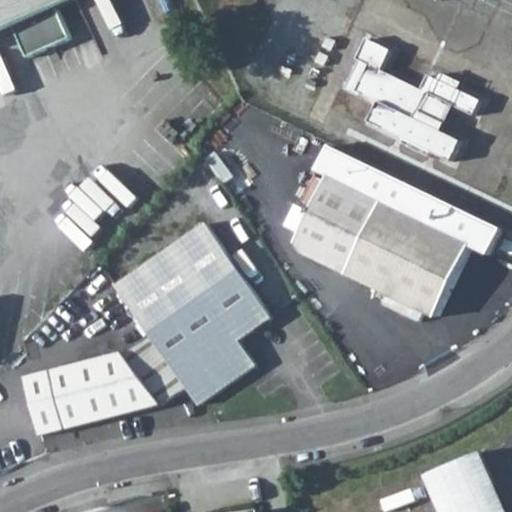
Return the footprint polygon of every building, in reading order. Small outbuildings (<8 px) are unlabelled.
[(0,0),(0,34),(20,26),(33,57),(76,39),(63,8),(81,0),(0,0)] [(444,132),(418,119),(432,92),(457,105),(477,116),(484,101),(432,76),(425,90),(384,70),(393,51),(370,39),(360,59),(372,65),(359,92),(383,102),(373,122),(455,162),(464,142),(444,132)] [(444,132),(457,105),(432,92),(418,119),(444,132)] [(307,254),(440,319),(476,247),(333,178),(302,243),(307,254)] [(118,285),(200,406),(258,368),(241,343),(274,319),(209,224),(118,285)] [(503,249),(511,253),(511,240),(508,239),(503,249)] [(29,381),(43,438),(163,406),(125,355),(29,381)] [(427,478),(441,511),(499,511),(490,490),(497,487),(484,454),(427,478)]
